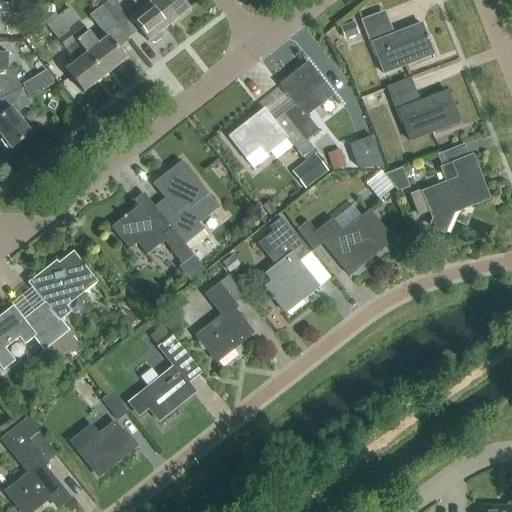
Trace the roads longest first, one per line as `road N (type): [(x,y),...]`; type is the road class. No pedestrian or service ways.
road 1 (residential): [(119,511),(389,302),(443,277),(511,261)]
road 2 (residential): [(6,242),(257,47)]
road 3 (residential): [(404,511),(461,468),(511,453)]
